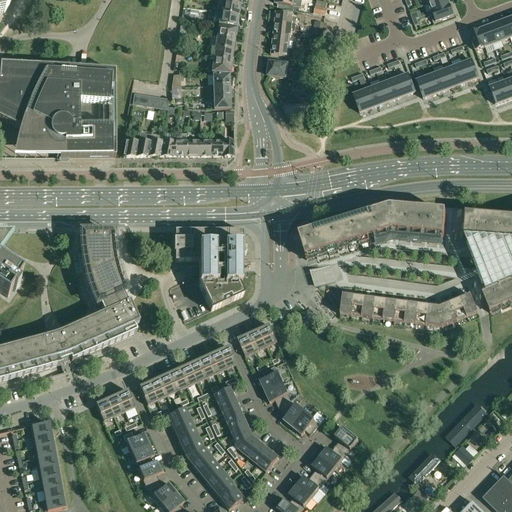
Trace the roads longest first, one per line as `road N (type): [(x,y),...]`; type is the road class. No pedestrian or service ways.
road 1 (primary): [(0,215),(263,211)]
road 2 (primary): [(262,189),(0,194)]
road 3 (primary): [(279,210),(440,186),(511,186)]
road 4 (primary): [(511,164),(428,166),(279,187)]
road 5 (residential): [(124,367),(169,466),(203,511)]
road 6 (residential): [(306,453),(265,422),(223,325)]
road 7 (residential): [(0,411),(124,367)]
